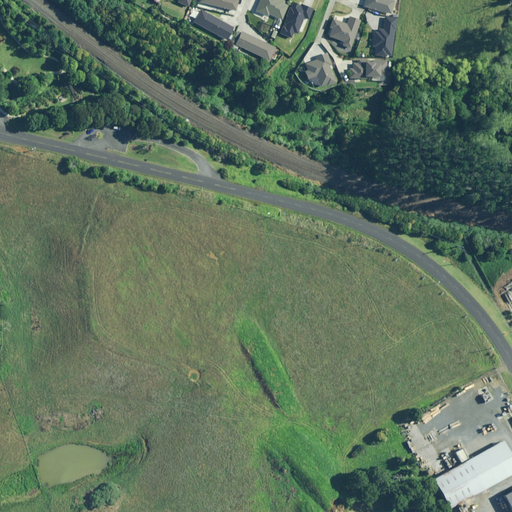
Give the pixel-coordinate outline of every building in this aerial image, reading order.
[(235,12),(237,0),(200,0),(199,3),(235,12)] [(288,3),(280,0),(259,0),(254,11),(266,16),(267,14),(280,20),(288,3)] [(363,0),(362,7),(390,14),(394,1),(389,0),(363,0)] [(300,6),(293,3),(279,34),(290,39),(293,31),(296,32),(303,18),(307,19),(312,10),(301,5),(300,6)] [(232,28),(201,10),(194,23),(225,40),(232,28)] [(395,18),(384,16),(383,28),(376,27),(376,31),(373,31),(371,46),(374,46),(373,55),(386,56),(386,54),(391,55),(395,18)] [(350,47),(353,39),(358,41),(360,35),(355,34),(360,21),(348,17),(346,24),(332,19),(329,28),(331,29),(328,37),(343,42),(342,44),(350,47)] [(274,48),(241,32),(235,45),(268,61),(274,48)] [(319,88),(325,86),(326,88),(332,86),(332,84),(335,82),(328,65),(330,64),(326,54),(315,58),(316,60),(304,64),(307,71),(304,72),(307,80),(315,77),(319,88)] [(364,61),(364,59),(357,59),(357,63),(352,63),(352,68),(348,68),(348,78),(366,79),(366,76),(363,76),(364,61)] [(386,75),(386,59),(372,59),(372,61),(364,61),(363,76),(366,76),(379,77),(379,75),(386,75)] [(495,400),(487,385),(476,390),(484,405),(495,400)] [(511,448),(504,434),(435,472),(451,500),(511,466),(511,448)] [(477,511),(472,503),(454,511),(477,511)]
